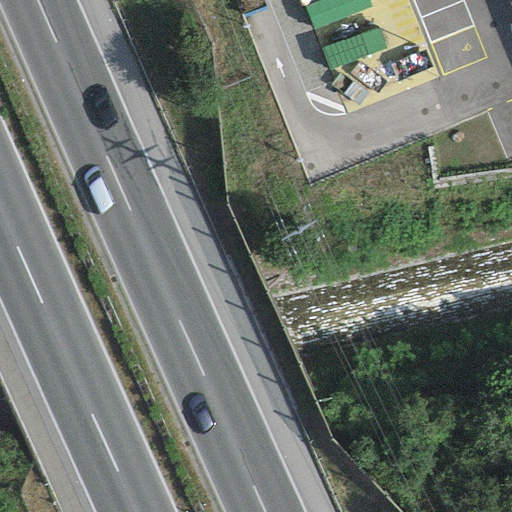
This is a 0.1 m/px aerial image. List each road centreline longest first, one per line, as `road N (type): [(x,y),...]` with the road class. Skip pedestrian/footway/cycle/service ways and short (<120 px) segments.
road 1 (motorway): [(259,511),(34,0)]
road 2 (motorway): [(0,215),(133,511)]
